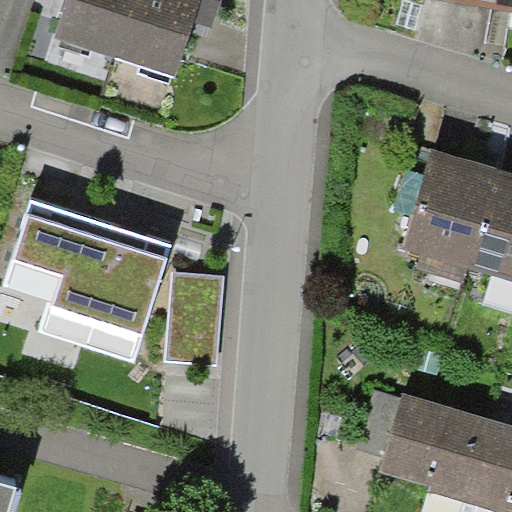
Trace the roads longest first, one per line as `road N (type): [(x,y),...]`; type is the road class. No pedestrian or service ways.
road 1 (residential): [(276,177),(257,497)]
road 2 (residential): [(0,92),(276,177)]
road 3 (residential): [(257,497),(0,424)]
road 4 (residential): [(288,32),(511,101)]
road 5 (residential): [(288,32),(276,177)]
